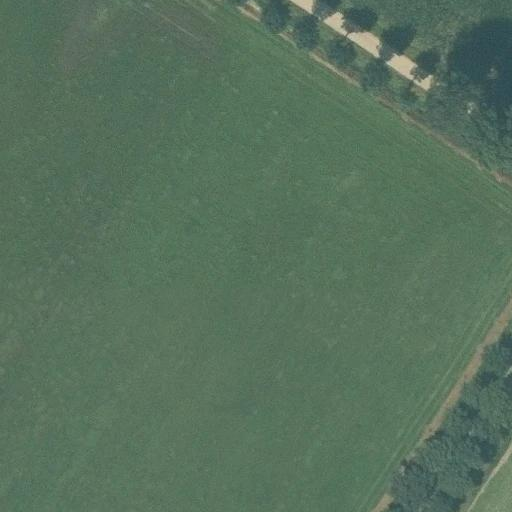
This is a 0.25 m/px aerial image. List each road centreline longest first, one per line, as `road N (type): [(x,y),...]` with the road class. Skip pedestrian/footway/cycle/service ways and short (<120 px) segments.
road 1 (track): [(296,0),(511,138)]
road 2 (unclassified): [(414,511),(511,359)]
